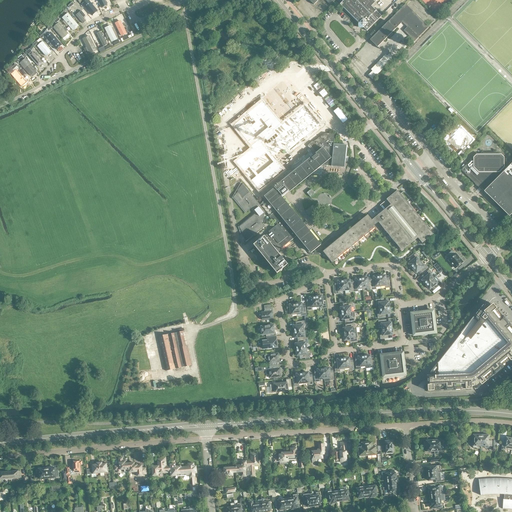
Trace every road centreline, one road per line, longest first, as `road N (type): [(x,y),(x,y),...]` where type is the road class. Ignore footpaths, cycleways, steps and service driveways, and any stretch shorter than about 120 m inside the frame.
road 1 (tertiary): [(487,257),(276,0)]
road 2 (secondary): [(511,413),(205,425)]
road 3 (track): [(236,313),(185,12)]
road 4 (residential): [(508,283),(487,296),(414,388),(429,395),(486,392),(511,373)]
road 5 (residential): [(7,102),(212,0)]
road 6 (secondary): [(205,425),(0,442)]
road 7 (residential): [(0,457),(185,440)]
road 8 (residential): [(223,437),(407,425)]
road 9 (residential): [(325,279),(277,299),(288,362),(319,359),(336,347)]
road 10 (track): [(236,313),(154,335),(164,378),(197,370)]
